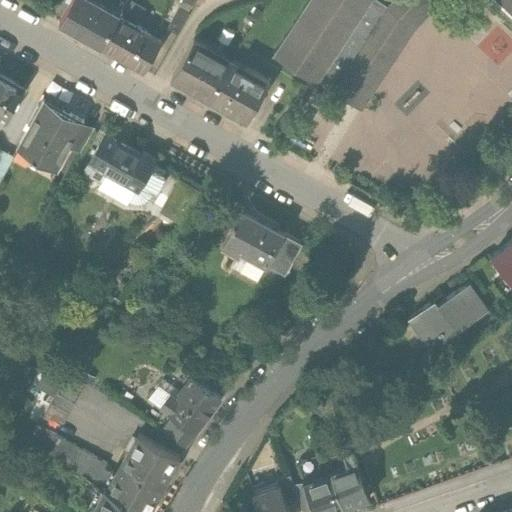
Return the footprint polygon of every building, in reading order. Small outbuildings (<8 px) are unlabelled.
[(71,0),(59,22),(101,46),(119,13),(108,7),(109,5),(99,0),(71,0)] [(332,88),(387,5),(380,0),(307,0),(274,52),(332,88)] [(511,0),(391,0),(387,5),(332,88),(361,110),(415,27),(442,0),(499,0),(511,12),(511,0)] [(164,33),(175,39),(187,18),(176,12),(164,33)] [(144,70),(162,38),(119,13),(101,46),(144,70)] [(183,82),(210,98),(232,59),(194,38),(171,77),(182,83),(183,82)] [(269,80),(232,59),(210,98),(248,119),(269,80)] [(23,87),(0,74),(0,115),(1,114),(6,117),(23,87)] [(29,125),(17,148),(31,156),(31,158),(35,160),(36,159),(56,171),(71,145),(81,151),(93,131),(82,125),(84,121),(62,109),(63,107),(43,96),(27,124),(29,125)] [(467,131),(465,128),(458,134),(470,149),(485,136),(475,124),(467,131)] [(140,153),(105,133),(84,170),(102,179),(106,171),(138,188),(153,162),(154,160),(153,160),(155,156),(142,149),(140,153)] [(0,180),(14,156),(0,148),(0,180)] [(166,168),(153,162),(138,188),(106,171),(102,179),(98,186),(127,202),(131,201),(134,202),(139,203),(143,202),(147,200),(151,195),(153,191),(157,190),(165,176),(164,172),(166,168)] [(180,179),(163,209),(181,220),(198,189),(180,179)] [(242,210),(236,222),(234,221),(232,226),(233,226),(223,246),(239,254),(241,248),(267,262),(283,231),(242,210)] [(302,241),(283,231),(267,262),(286,272),(302,241)] [(511,240),(492,256),(511,282),(511,240)] [(241,248),(239,254),(234,263),(259,277),(267,262),(241,248)] [(488,310),(469,284),(444,301),(441,297),(408,320),(411,325),(419,336),(424,332),(438,352),(460,337),(456,332),(488,310)] [(419,336),(411,325),(400,332),(422,364),(438,352),(424,332),(419,336)] [(46,360),(33,384),(53,395),(44,411),(63,422),(86,382),(46,360)] [(168,414),(194,433),(220,398),(192,376),(181,392),(162,378),(147,399),(168,414)] [(310,408),(302,399),(294,407),(303,415),(310,408)] [(185,446),(194,433),(168,414),(157,428),(185,446)] [(379,441),(371,420),(353,434),(358,448),(379,441)] [(32,422),(22,438),(81,475),(91,455),(32,422)] [(81,475),(88,480),(139,511),(148,511),(179,456),(138,435),(116,474),(103,467),(105,463),(91,455),(81,475)] [(349,463),(332,468),(344,503),(370,493),(354,448),(344,451),(349,463)] [(316,511),(344,503),(332,468),(327,454),(317,457),(316,454),(303,458),(304,461),(299,463),(304,478),(316,511)] [(287,500),(298,496),(293,482),(290,473),(277,477),(279,483),(281,482),(287,500)] [(316,511),(304,478),(293,482),(298,496),(302,506),(315,511),(316,511)] [(90,511),(139,511),(88,480),(76,501),(92,510),(90,511)] [(279,483),(253,492),(259,511),(291,511),(287,500),(281,482),(279,483)]
